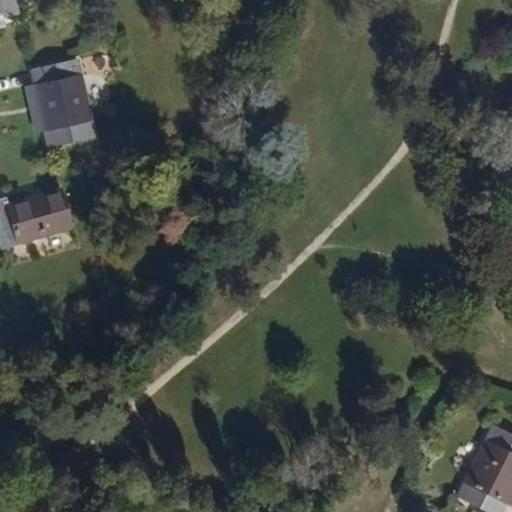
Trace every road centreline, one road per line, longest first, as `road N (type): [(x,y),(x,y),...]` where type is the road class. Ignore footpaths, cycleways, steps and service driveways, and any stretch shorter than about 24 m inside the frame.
road 1 (track): [(462,0),(438,101),(396,169),(274,292),(54,470),(28,511)]
road 2 (track): [(318,250),(423,261),(511,288)]
